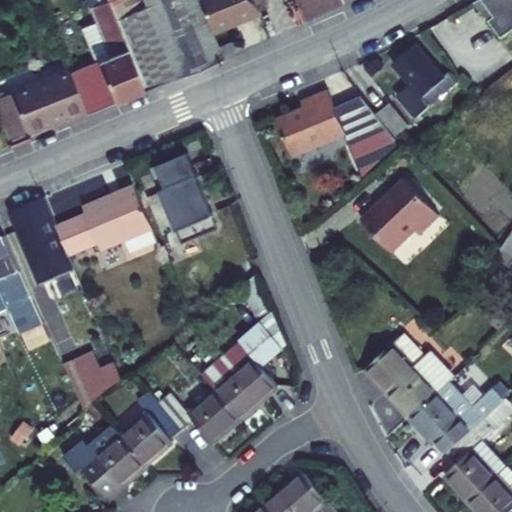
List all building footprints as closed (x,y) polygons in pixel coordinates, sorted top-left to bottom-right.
[(88,115),(144,92),(106,0),(85,0),(109,57),(70,72),(88,115)] [(197,0),(106,0),(144,92),(222,58),(197,0)] [(341,3),(339,0),(295,0),(305,20),(341,3)] [(511,0),(479,0),(493,19),(487,22),(499,40),(511,31),(511,0)] [(222,48),(225,57),(237,52),(233,42),(222,48)] [(416,117),(457,82),(450,74),(444,79),(415,47),(394,66),(411,85),(398,96),(416,117)] [(59,121),(61,126),(88,115),(70,72),(69,69),(10,92),(10,95),(27,134),(46,126),(59,121)] [(347,137),(328,91),(311,99),(313,103),(307,105),(307,108),(278,120),(294,158),(347,137)] [(0,119),(9,142),(27,134),(10,95),(0,98),(0,119)] [(408,126),(390,104),(377,115),(395,137),(408,126)] [(61,126),(59,121),(46,126),(49,131),(61,126)] [(186,149),(182,151),(191,173),(195,171),(186,149)] [(149,165),(161,193),(198,178),(195,171),(191,173),(182,151),(149,165)] [(204,202),(207,200),(198,178),(161,193),(182,245),(219,230),(210,208),(207,210),(204,202)] [(411,178),(369,220),(399,250),(422,227),(424,229),(443,210),(411,178)] [(158,243),(135,188),(85,209),(88,216),(102,251),(126,241),(131,255),(158,243)] [(75,271),(44,198),(10,212),(41,286),(44,284),(75,271)] [(88,216),(57,228),(72,263),(102,251),(88,216)] [(0,238),(0,286),(1,287),(5,286),(15,309),(34,301),(5,236),(0,238)] [(490,269),(501,277),(511,261),(511,257),(502,251),(490,269)] [(511,276),(511,261),(501,277),(499,279),(507,284),(511,276)] [(48,294),(79,281),(75,271),(44,284),(48,294)] [(215,280),(206,284),(209,292),(219,288),(215,280)] [(43,323),(34,301),(15,309),(24,330),(43,323)] [(174,342),(178,347),(195,331),(193,326),(174,342)] [(264,326),(243,344),(261,366),(283,347),(264,326)] [(181,350),(198,334),(195,331),(178,347),(181,350)] [(84,408),(122,380),(103,336),(59,355),(84,408)] [(411,419),(451,382),(456,377),(432,352),(425,358),(405,336),(386,353),(369,368),(390,391),(387,393),(411,419)] [(241,341),(202,374),(217,391),(241,419),(279,387),(261,366),(243,344),(241,341)] [(366,365),(369,368),(386,353),(382,350),(366,365)] [(485,419),(506,400),(495,389),(474,408),(451,382),(411,419),(435,445),(438,442),(447,454),(485,419)] [(214,443),(241,419),(217,391),(189,414),(172,394),(160,403),(183,430),(195,420),(214,443)] [(183,430),(160,403),(151,392),(140,402),(149,414),(122,436),(147,466),(174,442),(172,439),(183,430)] [(511,405),(506,400),(485,419),(495,430),(511,415),(511,405)] [(469,503),(509,466),(485,440),(495,430),(485,419),(447,454),(458,465),(445,477),(469,503)] [(94,481),(109,498),(147,466),(122,436),(113,427),(88,450),(84,444),(65,460),(78,475),(84,469),(94,481)] [(511,511),(511,469),(509,466),(469,503),(476,511),(511,511)] [(337,511),(304,473),(264,506),(268,511),(337,511)] [(90,484),(106,502),(109,498),(94,481),(90,484)]
